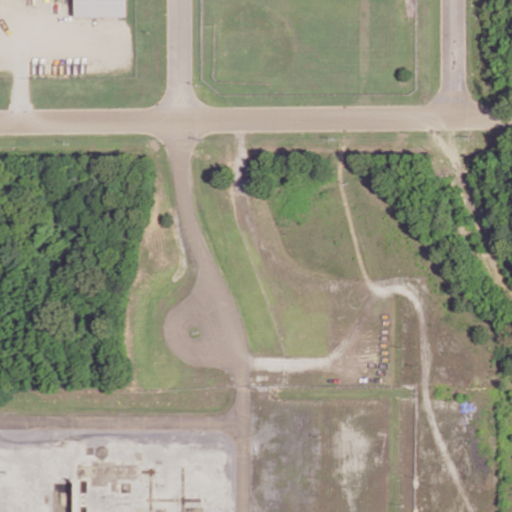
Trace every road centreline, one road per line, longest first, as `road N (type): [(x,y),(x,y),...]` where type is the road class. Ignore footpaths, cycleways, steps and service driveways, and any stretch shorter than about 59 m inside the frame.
road 1 (residential): [(0,123),(511,118)]
road 2 (residential): [(181,0),(180,120)]
